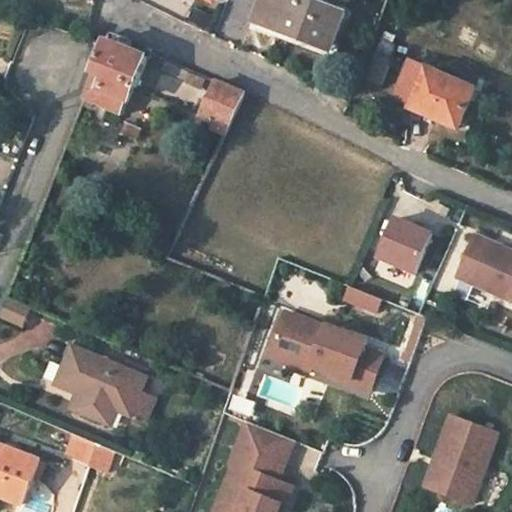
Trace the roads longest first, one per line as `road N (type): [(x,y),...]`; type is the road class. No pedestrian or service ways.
road 1 (residential): [(123,0),(130,16),(431,172),(511,203)]
road 2 (residential): [(511,367),(480,354),(445,358),(418,383),(381,490)]
road 3 (residential): [(0,245),(53,114),(50,75)]
